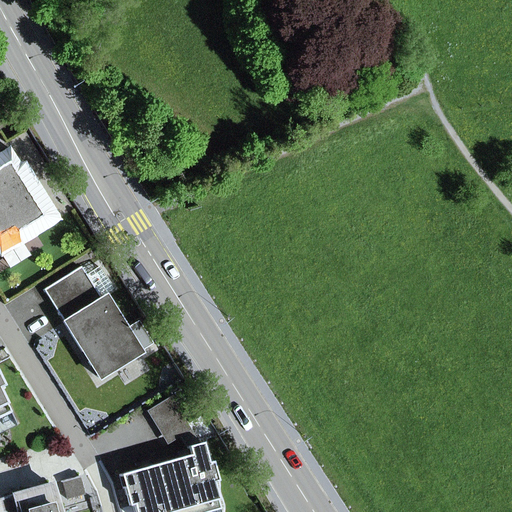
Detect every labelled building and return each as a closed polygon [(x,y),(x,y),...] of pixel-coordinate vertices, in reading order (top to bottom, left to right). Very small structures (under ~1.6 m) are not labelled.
[(0,237),(13,230),(21,243),(59,219),(23,162),(19,165),(8,148),(0,153),(0,237)] [(0,256),(8,269),(30,256),(21,243),(13,230),(0,237),(0,256)] [(115,362),(118,365),(139,352),(104,296),(100,299),(80,267),(43,290),(91,366),(107,356),(112,364),(115,362)] [(91,366),(98,378),(118,365),(115,362),(112,364),(107,356),(91,366)] [(0,389),(0,387),(4,386),(0,377),(0,417),(11,412),(0,389)] [(0,433),(17,425),(11,412),(0,417),(0,433)] [(178,458),(163,462),(177,511),(208,511),(220,509),(212,482),(217,481),(211,461),(207,463),(201,443),(187,447),(187,449),(189,455),(178,458)] [(178,458),(189,455),(187,449),(176,452),(178,458)] [(136,464),(138,470),(148,466),(147,460),(136,464)] [(133,511),(177,511),(163,462),(148,466),(138,470),(119,475),(128,506),(132,505),(133,511)] [(61,481),(67,499),(84,494),(79,476),(61,481)] [(57,511),(50,484),(0,498),(0,511),(57,511)]
